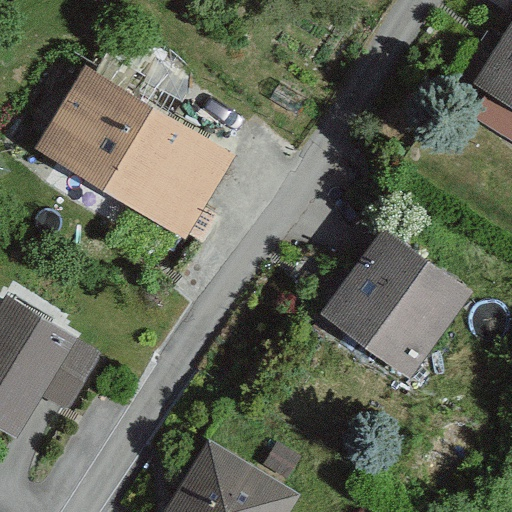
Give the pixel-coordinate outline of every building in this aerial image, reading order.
[(511,0),(469,72),(511,98),(511,0)] [(81,59),(34,136),(181,225),(228,148),(81,59)] [(372,217),(312,302),(405,367),(465,281),(372,217)] [(98,345),(0,290),(0,423),(8,428),(34,381),(68,399),(98,345)] [(202,432),(152,511),(282,511),(296,490),(202,432)]
